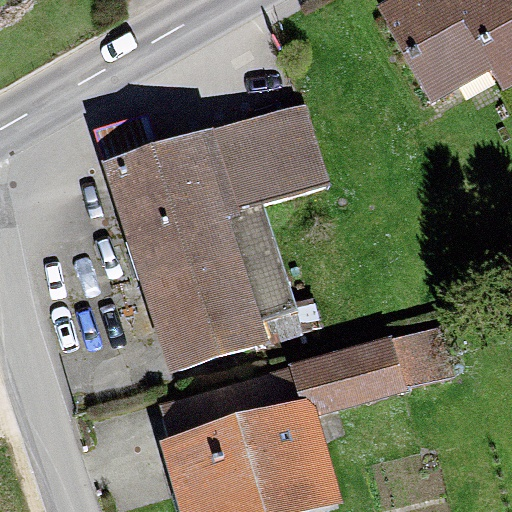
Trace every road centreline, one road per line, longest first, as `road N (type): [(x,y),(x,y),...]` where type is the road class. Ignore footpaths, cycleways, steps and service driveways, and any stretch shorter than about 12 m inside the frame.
road 1 (tertiary): [(222,0),(0,128)]
road 2 (residential): [(0,284),(69,511)]
